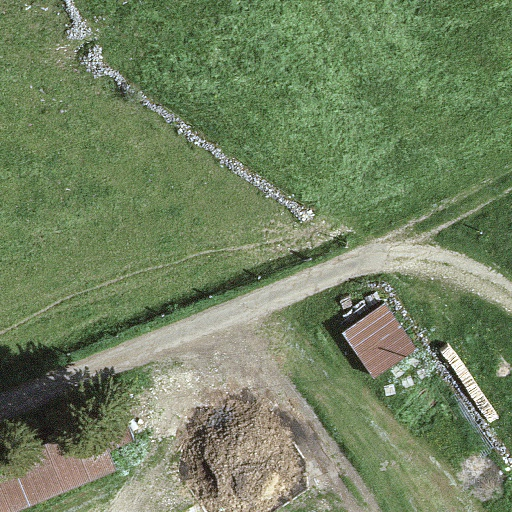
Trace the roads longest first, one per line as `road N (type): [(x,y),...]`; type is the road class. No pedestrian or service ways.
road 1 (unclassified): [(511,296),(453,265),(366,261),(0,407)]
road 2 (track): [(394,258),(439,219),(511,178)]
